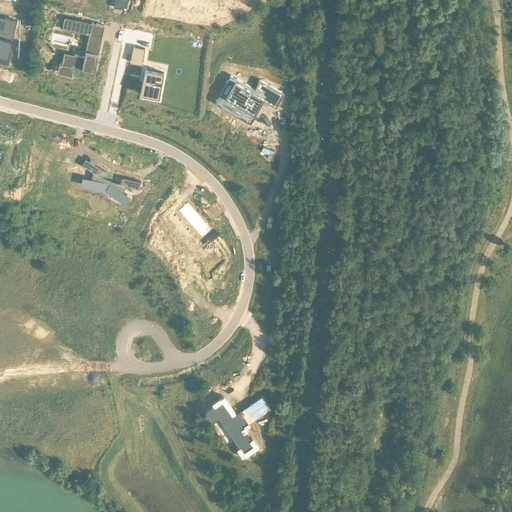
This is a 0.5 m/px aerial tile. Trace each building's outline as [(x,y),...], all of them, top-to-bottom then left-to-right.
[(114,0),(114,8),(127,10),(128,0),(114,0)] [(0,61),(9,64),(13,49),(11,49),(18,21),(6,18),(3,32),(2,32),(0,31),(0,61)] [(81,21),(78,33),(89,35),(89,34),(91,23),(81,21)] [(60,63),(59,66),(61,66),(60,71),(69,74),(69,75),(72,76),(74,67),(95,72),(102,37),(89,34),(89,35),(84,57),(64,52),(61,64),(60,63)] [(133,48),(130,63),(142,65),(145,50),(133,48)] [(145,70),(141,94),(159,98),(164,73),(145,70)] [(237,79),(226,98),(236,103),(235,105),(242,109),(239,115),(250,121),(262,100),(276,109),(284,95),(260,81),(255,90),(237,79)] [(87,177),(85,186),(104,189),(121,200),(125,192),(121,190),(124,184),(138,187),(140,180),(114,174),(112,180),(105,178),(109,172),(96,164),(92,171),(93,172),(92,178),(87,177)] [(263,397),(250,407),(260,420),(273,410),(263,397)] [(225,401),(207,414),(215,426),(221,422),(246,457),(258,448),(244,428),(250,424),(242,413),(237,417),(225,401)]
